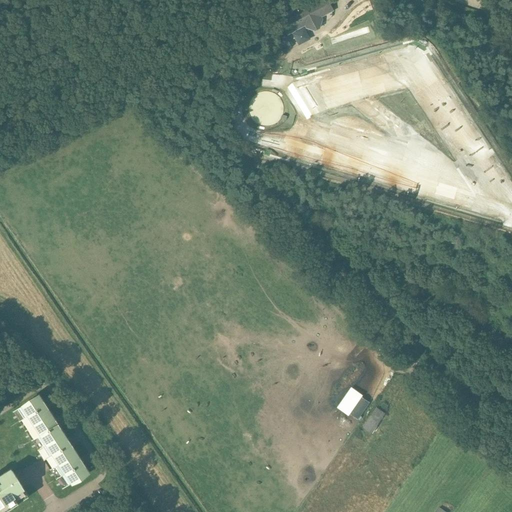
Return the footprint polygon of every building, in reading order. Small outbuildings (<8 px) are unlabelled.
[(309,0),(288,12),(282,15),(285,19),(282,21),(288,33),(306,24),(308,28),(314,30),(318,29),(319,22),(317,18),(330,11),(324,0),(309,0)] [(241,93),(237,103),(243,106),(247,96),(241,93)] [(38,395),(13,412),(16,416),(17,418),(22,425),(23,427),(28,435),(29,437),(34,445),(35,446),(40,454),(42,456),(43,458),(50,470),(53,473),(54,475),(59,483),(60,485),(63,489),(88,473),(89,472),(86,466),(83,462),(84,462),(83,461),(80,457),(74,447),(71,443),(71,442),(68,438),(61,428),(59,424),(59,423),(58,423),(56,419),(49,409),(46,405),(47,404),(46,404),(43,400),(40,395),(38,396),(38,395)] [(370,402),(361,396),(349,413),(358,420),(370,402)] [(385,413),(376,407),(363,428),(372,434),(385,413)] [(0,511),(3,511),(29,496),(23,487),(15,475),(15,474),(11,469),(5,473),(4,473),(0,476),(0,511)]
